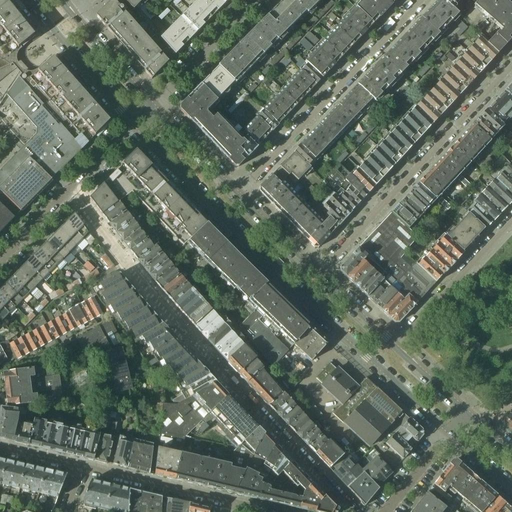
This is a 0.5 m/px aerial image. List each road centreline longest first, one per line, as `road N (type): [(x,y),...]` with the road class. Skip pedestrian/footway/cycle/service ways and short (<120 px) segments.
road 1 (tertiary): [(134,122),(192,188),(452,433)]
road 2 (residential): [(66,193),(186,338),(354,511)]
road 3 (residential): [(317,274),(511,65)]
road 4 (residential): [(422,0),(236,193)]
road 5 (residential): [(82,468),(262,511)]
road 6 (residential): [(511,220),(393,346)]
road 7 (tertiary): [(29,0),(134,122)]
road 8 (residential): [(152,106),(255,0)]
road 9 (tertiary): [(236,193),(152,106)]
